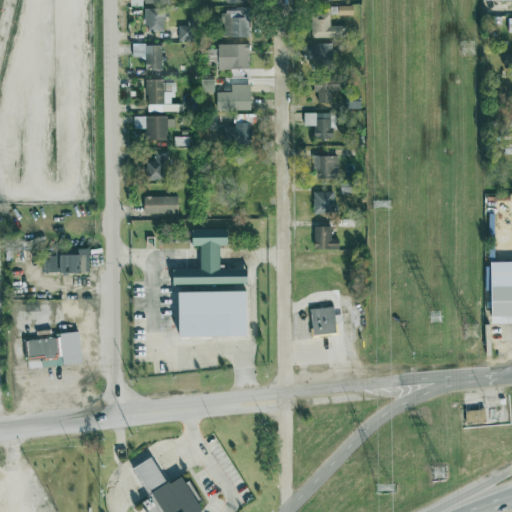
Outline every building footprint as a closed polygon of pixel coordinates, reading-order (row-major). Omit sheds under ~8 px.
[(243,37),(243,0),(222,0),(223,13),(220,13),(220,37),(243,37)] [(333,15),(349,15),(349,6),(334,6),(333,15)] [(161,9),(142,10),(142,32),(161,31),(161,9)] [(309,39),(341,38),(341,26),(327,26),(327,13),(308,14),(309,39)] [(176,41),(188,41),(188,26),(176,26),(176,41)] [(330,43),(309,43),(308,66),(330,66),(330,43)] [(142,69),(158,69),(159,46),(129,45),(129,58),(142,58),(142,69)] [(247,45),(215,45),(215,49),(204,49),(203,64),(215,64),(215,69),(247,69),(247,45)] [(211,92),(211,76),(198,75),(198,92),(211,92)] [(314,107),(355,107),(355,96),(336,96),(336,77),(309,77),(309,93),(314,93),(314,107)] [(144,112),(180,111),(180,104),(172,104),(172,80),(143,81),(144,112)] [(214,92),(214,110),(247,110),(246,85),(228,85),(228,92),(214,92)] [(301,127),(310,126),(310,139),(330,139),(330,113),(300,114),(301,127)] [(221,127),(221,144),(246,143),(246,114),(232,115),(232,127),(221,127)] [(131,116),(131,129),(142,129),(142,140),(165,141),(165,127),(172,127),(172,117),(131,116)] [(143,161),(143,180),(158,180),(158,169),(166,169),(166,150),(152,150),(152,161),(143,161)] [(334,156),(310,157),(310,180),(335,179),(334,156)] [(332,192),(309,192),(310,215),(333,215),(332,192)] [(140,213),(176,214),(176,197),(141,196),(140,213)] [(335,250),(335,239),(328,240),(328,227),(310,227),(310,251),(335,250)] [(242,292),(242,269),(215,269),(215,246),(222,246),(222,230),(186,230),(187,247),(195,247),(195,270),(167,270),(167,292),(242,292)] [(86,273),(86,250),(53,250),(53,256),(39,256),(40,274),(86,273)] [(511,324),(511,275),(485,276),(486,325),(511,324)] [(171,338),(240,339),(240,293),(171,293),(171,338)] [(309,336),(332,334),(331,325),(339,324),(338,315),(331,316),(330,307),(306,309),(309,336)] [(463,422),(482,421),(482,409),(462,410),(463,422)] [(165,483),(156,468),(150,458),(132,469),(138,479),(148,494),(165,483)] [(146,511),(141,502),(148,498),(146,495),(148,494),(165,483),(168,482),(170,485),(180,478),(184,484),(188,482),(200,502),(196,505),(200,511),(198,511),(146,511)]
